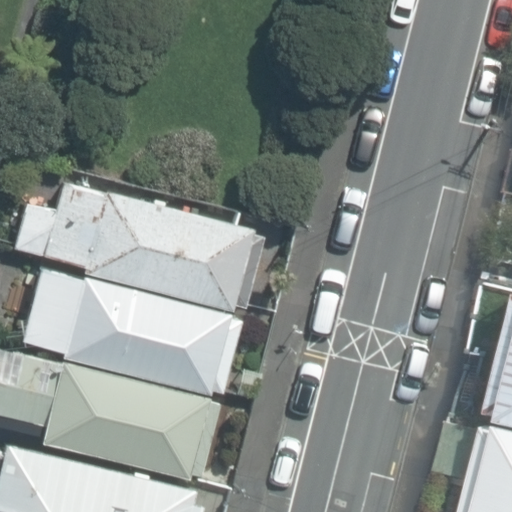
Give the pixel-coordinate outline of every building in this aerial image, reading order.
[(80,269),(229,308),(230,302),(242,305),(261,232),(250,229),(252,224),(102,185),(101,190),(61,179),(54,206),(25,199),(13,246),(81,264),(80,269)] [(38,263),(19,334),(219,385),(238,310),(229,308),(80,269),(79,273),(38,263)] [(505,418),(511,419),(511,334),(492,409),(507,413),(505,418)] [(0,416),(201,465),(205,449),(193,446),(207,387),(18,342),(14,357),(0,353),(0,416)] [(511,511),(511,423),(505,421),(504,426),(493,423),(492,427),(450,416),(438,464),(479,475),(469,511),(511,511)] [(0,498),(54,511),(194,511),(199,494),(190,491),(193,478),(1,430),(0,434),(0,498)] [(54,511),(0,498),(0,511),(54,511)]
